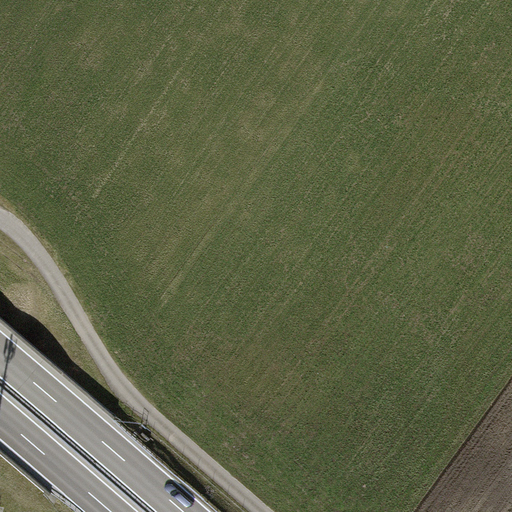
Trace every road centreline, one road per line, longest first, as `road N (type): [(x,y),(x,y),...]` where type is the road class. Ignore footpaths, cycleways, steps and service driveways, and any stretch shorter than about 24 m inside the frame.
road 1 (track): [(261,511),(124,389),(41,256),(0,215)]
road 2 (trunk): [(184,511),(0,352)]
road 3 (trunk): [(0,414),(112,511)]
